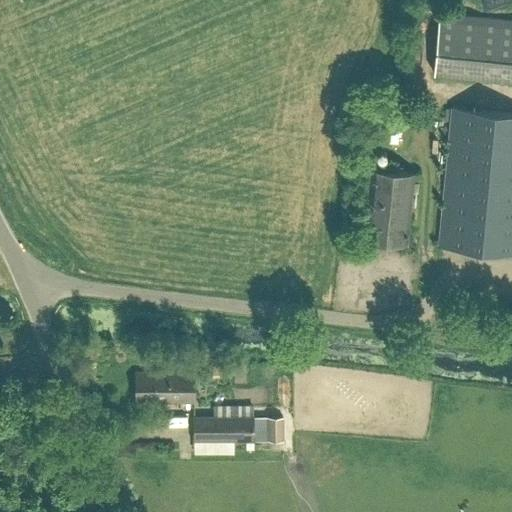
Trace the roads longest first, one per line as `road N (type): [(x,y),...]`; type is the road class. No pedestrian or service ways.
road 1 (unclassified): [(130,511),(59,361)]
road 2 (unclassified): [(59,361),(0,228)]
